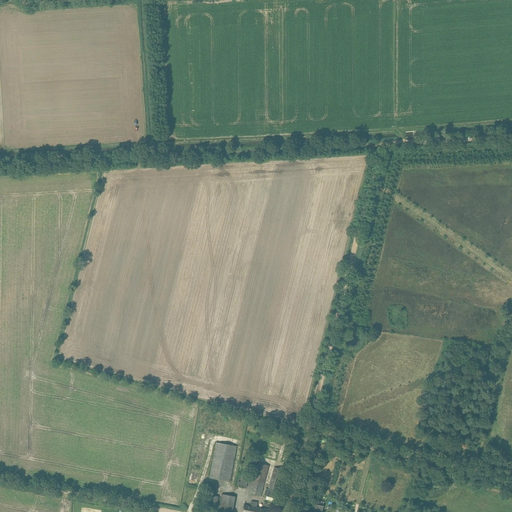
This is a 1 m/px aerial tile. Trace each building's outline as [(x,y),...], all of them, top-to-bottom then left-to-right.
[(237,447),(216,443),(210,478),(230,481),(237,447)] [(269,466),(259,463),(250,494),(261,496),(269,466)] [(268,488),(278,491),(284,470),(274,467),(268,488)] [(240,486),(246,488),(249,477),(242,476),(240,486)] [(231,511),(234,497),(222,494),(219,510),(228,511),(231,511)] [(218,497),(209,495),(207,507),(216,509),(218,497)] [(242,511),(267,511),(268,510),(257,507),(258,502),(251,501),(250,506),(244,505),(242,511)]
